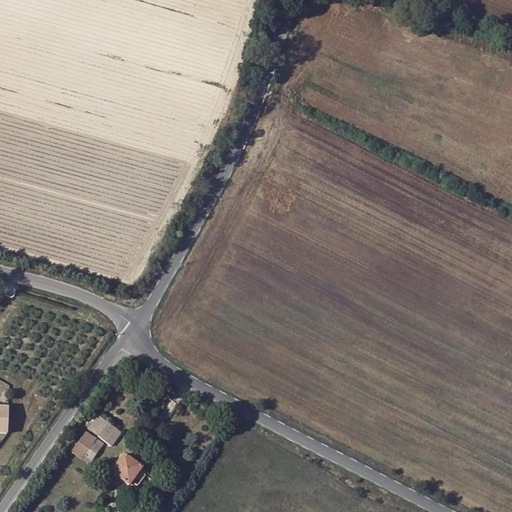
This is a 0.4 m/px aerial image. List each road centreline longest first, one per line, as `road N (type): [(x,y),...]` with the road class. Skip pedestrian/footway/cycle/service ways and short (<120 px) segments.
road 1 (unclassified): [(130,331),(210,197),(260,92),(288,0)]
road 2 (unclassified): [(431,511),(158,365),(130,331)]
road 3 (unclassified): [(130,331),(0,510)]
road 4 (unclassified): [(130,331),(106,306),(0,272)]
